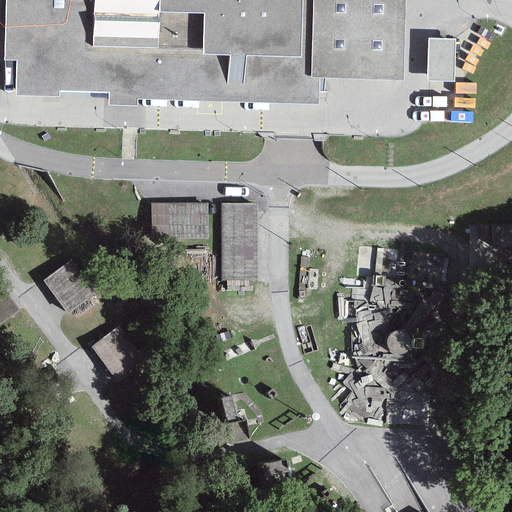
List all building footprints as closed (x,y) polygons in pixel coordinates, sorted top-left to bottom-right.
[(3,0),(3,60),(15,61),(15,96),(59,96),(59,91),(106,92),(106,107),(139,107),(139,100),(318,102),(318,78),(403,84),(403,0),(3,0)] [(454,38),(427,38),(427,81),(454,81),(454,38)] [(207,204),(151,204),(151,241),(208,241),(207,204)] [(255,204),(220,204),(222,280),(257,280),(255,204)] [(511,229),(481,229),(481,255),(511,255),(511,229)] [(69,260),(42,281),(66,314),(94,293),(69,260)] [(0,323),(17,311),(0,286),(0,323)] [(120,327),(90,348),(113,380),(143,358),(120,327)]
